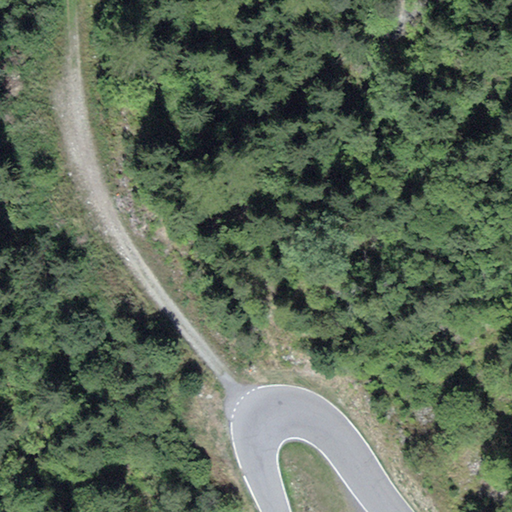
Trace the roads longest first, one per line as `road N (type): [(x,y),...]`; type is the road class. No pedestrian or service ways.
road 1 (track): [(263,421),(225,380),(98,188),(72,58),(71,0)]
road 2 (tertiary): [(277,511),(258,436),(265,418),(282,410),(324,425),(395,511)]
